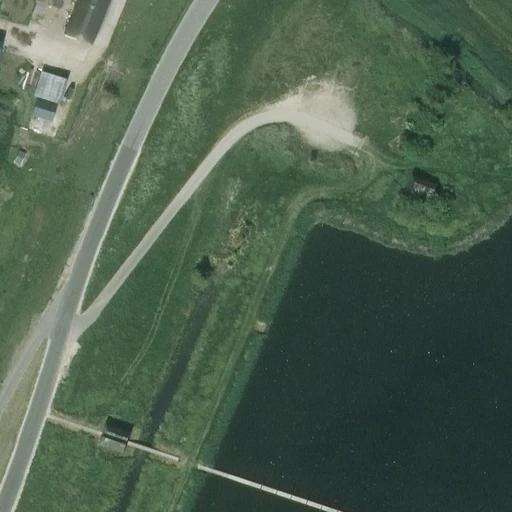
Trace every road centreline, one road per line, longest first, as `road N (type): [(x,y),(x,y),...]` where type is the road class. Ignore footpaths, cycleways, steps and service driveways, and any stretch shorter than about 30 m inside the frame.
road 1 (unclassified): [(0,511),(73,280),(152,94),(204,0)]
road 2 (unknown): [(118,0),(81,58),(55,62),(17,42)]
